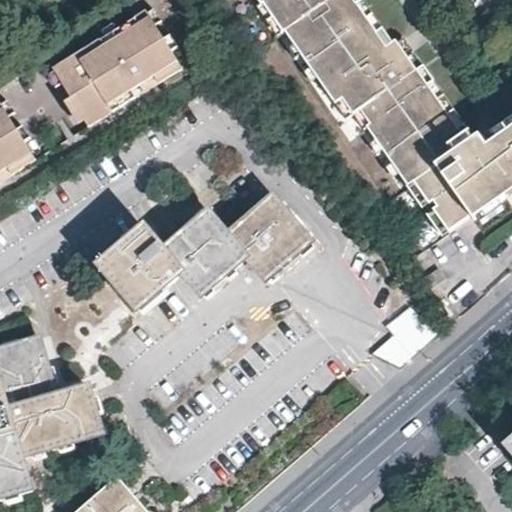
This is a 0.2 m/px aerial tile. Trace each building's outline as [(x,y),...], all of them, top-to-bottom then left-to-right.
[(416,71),(397,43),(393,45),(361,0),(257,0),(258,0),(262,7),(273,2),(278,11),(270,17),(283,36),(287,34),(307,62),(337,104),(344,100),(355,116),(366,131),(369,129),(409,185),(416,181),(474,141),(423,67),(416,71)] [(470,0),(482,14),(489,0),(470,0)] [(262,7),(270,17),(278,11),(273,2),(262,7)] [(91,129),(138,100),(134,93),(142,88),(147,95),(184,71),(174,54),(167,43),(158,28),(151,17),(149,14),(119,32),(107,39),(55,71),(57,72),(64,85),(76,105),(84,118),(91,129)] [(404,39),(397,43),(416,71),(423,67),(408,45),(404,39)] [(134,93),(138,100),(147,95),(142,88),(134,93)] [(347,120),(355,116),(344,100),(337,104),(347,120)] [(0,183),(36,162),(26,145),(19,133),(10,119),(2,106),(1,104),(0,104),(0,183)] [(511,121),(502,129),(506,135),(511,130),(511,121)] [(492,136),(495,142),(506,135),(502,129),(492,136)] [(478,138),(474,141),(416,181),(431,203),(434,201),(438,207),(436,209),(450,230),(472,215),(474,219),(478,217),(499,203),(511,193),(511,130),(506,135),(495,142),(486,149),(478,138)] [(295,250),(307,237),(274,199),(228,236),(210,214),(163,252),(153,240),(144,230),(102,266),(140,311),(176,282),(183,276),(202,297),(248,260),(267,282),(273,276),(268,269),(276,262),(283,269),(300,255),(295,250)] [(412,233),(427,244),(439,228),(424,217),(412,233)] [(313,244),(307,237),(295,250),(300,255),(313,244)] [(268,269),(273,276),(283,269),(276,262),(268,269)] [(396,369),(435,334),(408,304),(385,325),(392,333),(376,347),(396,369)] [(42,439),(46,453),(105,435),(91,388),(58,399),(50,401),(46,386),(53,384),(40,342),(0,354),(0,382),(1,387),(0,387),(0,503),(35,493),(25,460),(34,457),(30,442),(42,439)] [(50,401),(58,399),(53,384),(46,386),(50,401)] [(34,457),(46,453),(42,439),(30,442),(34,457)] [(143,511),(142,511),(142,510),(119,485),(88,511),(143,511)]
